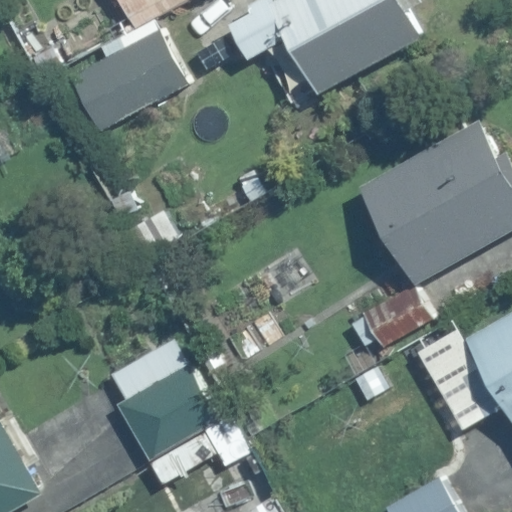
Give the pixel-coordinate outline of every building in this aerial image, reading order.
[(127,0),(143,28),(191,0),(127,0)] [(412,0),(278,0),(239,22),(257,55),(294,36),(325,92),(337,85),(431,34),(412,0)] [(107,127),(115,123),(193,80),(164,27),(78,73),(107,127)] [(421,278),(426,274),(511,226),(511,158),(490,119),(370,186),(421,278)] [(389,346),(397,342),(441,318),(423,282),(370,310),(389,346)] [(468,426),(511,400),(511,311),(483,328),(475,332),(469,321),(423,348),(468,426)] [(176,338),(110,373),(125,398),(117,405),(150,461),(228,416),(176,338)] [(210,426),(215,436),(231,466),(262,450),(240,410),(210,426)] [(0,511),(14,511),(44,496),(0,421),(0,511)] [(469,511),(445,474),(394,507),(396,511),(469,511)] [(277,511),(270,501),(250,511),(277,511)]
